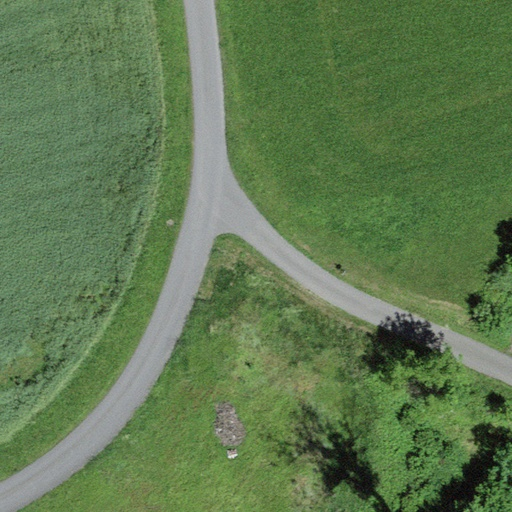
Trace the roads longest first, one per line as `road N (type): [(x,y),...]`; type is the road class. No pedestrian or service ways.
road 1 (unclassified): [(0,496),(103,426),(154,345),(209,194)]
road 2 (unclassified): [(209,194),(293,266),(511,369)]
road 3 (unclassified): [(200,0),(209,194)]
